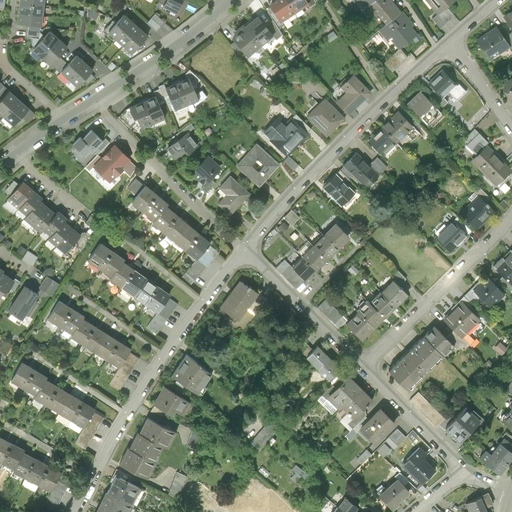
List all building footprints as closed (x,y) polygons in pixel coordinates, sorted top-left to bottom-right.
[(168,0),(164,8),(180,16),(187,0),(168,0)] [(269,0),(268,1),(274,10),(280,19),(294,11),(287,0),(269,0)] [(287,0),(294,11),(308,2),(306,0),(287,0)] [(393,0),(373,0),(366,6),(374,16),(379,12),(387,22),(402,10),(393,0)] [(427,0),(438,13),(447,6),(453,0),(427,0)] [(44,5),(19,2),(17,13),(43,15),(44,5)] [(438,13),(433,18),(441,27),(455,15),(447,6),(438,13)] [(511,8),(502,15),(511,30),(511,8)] [(402,10),(387,22),(378,29),(388,42),(392,39),(398,48),(400,47),(418,33),(412,26),(414,24),(403,9),(402,10)] [(280,19),(274,10),(269,13),(273,19),(278,28),(283,24),(280,19)] [(43,15),(17,13),(16,23),(29,25),(42,26),(43,15)] [(108,34),(115,41),(134,22),(126,14),(108,34)] [(165,23),(156,15),(148,23),(158,32),(165,23)] [(245,26),(259,44),(264,40),(266,43),(274,37),(265,26),(257,16),(245,26)] [(114,19),(104,30),(106,33),(117,22),(114,19)] [(265,26),(274,37),(276,39),(282,34),(278,28),(273,19),(265,26)] [(123,48),(141,29),(134,22),(115,41),(123,48)] [(237,34),(233,37),(235,40),(247,54),(251,51),(259,53),(263,49),(259,44),(245,26),(243,24),(235,31),(237,34)] [(41,33),(42,26),(29,25),(28,32),(41,33)] [(495,25),(475,39),(488,59),(509,45),(497,29),(495,25)] [(502,25),(497,29),(509,45),(511,48),(511,47),(511,39),(508,33),(502,25)] [(148,36),(141,29),(123,48),(130,55),(148,36)] [(59,41),(50,33),(33,51),(42,59),(59,41)] [(247,54),(235,40),(231,44),(242,58),(247,54)] [(59,41),(42,59),(50,67),(59,58),(67,49),(59,41)] [(384,61),(392,71),(408,56),(400,47),(384,61)] [(85,65),(77,57),(67,67),(60,74),(68,81),(85,65)] [(59,58),(50,67),(53,70),(58,76),(60,74),(67,67),(59,58)] [(85,65),(68,81),(76,89),(83,83),(91,75),(93,73),(85,65)] [(442,68),(429,81),(435,88),(444,97),(449,91),(458,100),(467,91),(459,83),(457,85),(442,68)] [(187,72),(189,77),(193,88),(200,79),(189,69),(187,72)] [(346,91),(336,101),(349,114),(372,91),(354,73),(341,86),(346,91)] [(267,74),(260,79),(265,86),(272,80),(267,74)] [(511,74),(498,84),(509,100),(511,97),(511,74)] [(94,79),(91,75),(83,83),(86,86),(94,79)] [(177,82),(187,105),(199,100),(193,88),(189,77),(177,82)] [(0,96),(1,97),(9,89),(0,81),(0,96)] [(169,97),(175,110),(187,105),(177,82),(165,87),(169,97)] [(169,97),(165,87),(164,83),(158,86),(159,88),(164,99),(169,97)] [(154,90),(156,93),(160,105),(165,103),(164,99),(159,88),(154,90)] [(444,97),(435,88),(431,91),(443,105),(447,101),(444,97)] [(1,97),(0,98),(0,113),(3,116),(19,99),(9,89),(1,97)] [(420,89),(407,102),(428,124),(442,111),(420,89)] [(143,98),(153,123),(165,118),(160,105),(156,93),(143,98)] [(346,117),(325,96),(306,115),(327,136),(346,117)] [(143,98),(128,104),(129,106),(136,122),(138,121),(141,128),(153,123),(143,98)] [(19,99),(3,116),(13,125),(21,116),(29,108),(19,99)] [(136,122),(129,106),(119,116),(131,128),(136,122)] [(29,108),(21,116),(28,122),(36,114),(29,108)] [(383,125),(398,141),(407,133),(413,139),(420,132),(418,130),(409,121),(398,110),(383,125)] [(296,112),(292,116),(307,131),(311,127),(296,112)] [(307,131),(292,116),(286,122),(278,115),(263,131),(270,137),(269,139),(287,156),(289,154),(309,133),(307,131)] [(409,121),(418,130),(421,127),(413,118),(409,121)] [(176,134),(179,138),(188,130),(193,127),(190,123),(176,134)] [(368,139),(384,156),(398,141),(383,125),(368,139)] [(102,141),(91,130),(82,139),(80,137),(72,145),(84,156),(91,150),(92,151),(102,141)] [(179,138),(167,147),(175,158),(184,151),(187,154),(199,144),(188,130),(179,138)] [(483,173),(500,156),(487,143),(488,141),(479,132),(466,144),(476,153),(470,159),(483,173)] [(109,142),(105,138),(102,141),(92,151),(97,155),(109,142)] [(281,163),(257,141),(236,165),(260,187),(281,163)] [(119,150),(115,146),(94,166),(109,181),(116,175),(122,169),(120,168),(128,159),(123,154),(124,154),(120,150),(119,150)] [(136,164),(141,160),(133,151),(128,154),(136,164)] [(357,152),(343,165),(344,165),(353,174),(368,191),(377,183),(374,180),(379,175),(369,164),(357,152)] [(194,176),(204,185),(210,178),(221,167),(207,153),(196,166),(194,176)] [(289,154),(287,156),(283,160),(294,170),(299,164),(289,154)] [(377,156),(369,164),(379,175),(388,167),(377,156)] [(511,169),(511,167),(500,156),(483,173),(496,185),(497,183),(500,186),(510,175),(508,173),(511,169)] [(353,174),(344,165),(340,169),(349,178),(353,174)] [(350,180),(349,178),(340,169),(336,173),(346,183),(350,180)] [(336,173),(323,186),(341,205),(355,191),(346,183),(336,173)] [(251,193),(230,174),(219,187),(226,193),(217,203),(230,215),(251,193)] [(128,187),(136,194),(144,185),(135,178),(128,187)] [(210,178),(204,185),(201,187),(206,192),(215,182),(210,178)] [(10,194),(19,184),(13,179),(5,189),(10,194)] [(34,189),(23,179),(19,184),(10,194),(6,198),(17,208),(18,207),(34,189)] [(131,200),(143,210),(158,192),(146,182),(144,185),(136,194),(131,200)] [(474,191),(477,194),(485,202),(491,197),(480,186),(474,191)] [(34,189),(18,207),(27,214),(40,199),(42,196),(34,189)] [(154,219),(167,203),(169,201),(158,192),(143,210),(154,219)] [(459,211),(477,229),(494,211),(485,202),(477,194),(459,211)] [(40,199),(27,214),(24,218),(32,225),(48,206),(40,199)] [(152,221),(163,230),(178,212),(167,203),(154,219),(152,221)] [(48,206),(32,225),(40,232),(43,228),(56,213),(48,206)] [(59,210),(56,213),(43,228),(51,235),(65,219),(67,217),(59,210)] [(299,218),(291,210),(286,216),(294,223),(299,218)] [(189,222),(178,212),(163,230),(174,240),(189,222)] [(92,214),(84,222),(94,231),(102,222),(92,214)] [(457,216),(453,220),(468,234),(471,231),(457,216)] [(65,219),(51,235),(48,239),(56,246),(73,226),(65,219)] [(435,238),(450,252),(468,234),(453,220),(435,238)] [(336,221),(324,232),(338,248),(351,236),(336,221)] [(200,231),(189,222),(174,240),(185,249),(200,231)] [(73,226),(56,246),(65,253),(70,247),(73,247),(75,243),(76,241),(82,234),(73,226)] [(209,244),(212,241),(200,231),(185,249),(197,259),(209,244)] [(338,248),(324,232),(313,243),(327,258),(338,248)] [(87,233),(82,234),(76,241),(75,243),(77,245),(76,247),(80,250),(91,235),(87,233)] [(368,242),(364,237),(358,243),(362,247),(368,242)] [(12,244),(7,239),(4,244),(9,248),(12,244)] [(112,248),(101,240),(87,258),(99,267),(112,248)] [(303,255),(316,269),(327,258),(313,243),(301,254),(303,255)] [(209,244),(197,259),(180,278),(189,286),(218,252),(209,244)] [(27,250),(20,245),(16,252),(23,257),(27,250)] [(112,248),(99,267),(111,276),(123,259),(124,257),(112,248)] [(511,251),(508,248),(500,256),(511,267),(511,251)] [(35,259),(29,254),(25,259),(32,264),(35,259)] [(316,269),(303,255),(292,266),(305,280),(316,269)] [(511,267),(500,256),(491,265),(502,275),(511,285),(511,267)] [(134,268),(123,259),(111,276),(109,279),(121,287),(134,268)] [(305,280),(292,266),(285,259),(275,268),(296,289),(305,280)] [(358,271),(353,265),(348,269),(354,275),(358,271)] [(52,279),(51,267),(49,267),(46,268),(44,270),(42,272),(52,279)] [(121,287),(133,295),(146,276),(134,268),(121,287)] [(14,278),(2,270),(0,273),(0,299),(7,288),(14,278)] [(65,275),(58,270),(53,278),(60,283),(65,275)] [(398,270),(393,274),(401,283),(406,278),(398,270)] [(511,285),(502,275),(498,279),(508,290),(511,285)] [(133,295),(145,304),(158,284),(146,276),(133,295)] [(503,294),(486,276),(473,289),(479,296),(490,307),(503,294)] [(19,281),(14,278),(7,288),(13,291),(19,281)] [(394,278),(383,289),(398,304),(409,293),(394,278)] [(259,293),(240,279),(220,306),(238,320),(248,308),(259,293)] [(158,284),(145,304),(157,312),(168,297),(170,293),(158,284)] [(25,286),(9,310),(22,318),(38,294),(25,286)] [(458,298),(467,308),(479,296),(473,289),(470,287),(458,298)] [(383,289),(371,300),(386,316),(398,304),(383,289)] [(259,293),(248,308),(256,313),(267,299),(259,293)] [(72,306),(60,297),(47,317),(60,325),(72,306)] [(168,297),(157,312),(146,327),(156,334),(177,304),(168,297)] [(347,320),(326,298),(318,307),(338,328),(347,320)] [(357,309),(360,312),(375,327),(386,316),(371,300),(369,298),(357,309)] [(453,329),(461,337),(462,335),(479,319),(467,308),(458,298),(441,316),(453,329)] [(84,313),(72,306),(60,325),(72,333),(82,316),(84,313)] [(347,324),(363,340),(375,327),(360,312),(347,324)] [(95,324),(82,316),(72,333),(70,336),(82,343),(95,324)] [(95,324),(82,343),(95,351),(107,332),(95,324)] [(433,325),(422,336),(442,356),(453,346),(445,337),(433,325)] [(461,337),(453,329),(449,333),(461,344),(464,348),(470,343),(462,335),(461,337)] [(119,339),(107,332),(95,351),(107,359),(119,339)] [(461,344),(449,333),(445,337),(453,346),(456,349),(461,344)] [(422,336),(387,370),(407,391),(442,356),(422,336)] [(12,345),(2,338),(0,341),(0,351),(6,355),(12,345)] [(132,347),(119,339),(107,359),(119,366),(128,352),(132,347)] [(309,354),(313,350),(305,341),(294,352),(298,356),(304,350),(309,354)] [(507,348),(499,341),(493,348),(500,355),(507,348)] [(309,354),(307,356),(329,379),(341,367),(319,344),(313,350),(309,354)] [(128,352),(119,366),(109,382),(119,389),(138,359),(128,352)] [(187,352),(171,374),(199,393),(213,373),(200,365),(201,363),(187,352)] [(35,368),(22,360),(10,379),(23,388),(35,368)] [(35,368),(23,388),(35,395),(46,377),(47,375),(35,368)] [(335,388),(328,396),(340,408),(342,406),(361,386),(350,374),(335,388)] [(509,379),(503,374),(500,378),(506,383),(509,379)] [(46,377),(35,395),(34,397),(47,405),(59,385),(46,377)] [(503,390),(511,396),(511,380),(503,390)] [(59,385),(47,405),(59,412),(71,392),(59,385)] [(190,402),(163,385),(153,402),(155,403),(166,410),(172,414),(175,409),(183,414),(190,402)] [(328,396),(335,388),(332,385),(322,395),(326,398),(328,396)] [(361,386),(342,406),(354,417),(373,398),(361,386)] [(444,419),(417,391),(409,400),(436,427),(438,424),(444,419)] [(71,392),(59,412),(71,419),(83,399),(71,392)] [(511,398),(498,418),(511,427),(511,398)] [(83,399),(71,419),(83,427),(93,411),(95,407),(83,399)] [(166,410),(155,403),(151,411),(163,416),(166,410)] [(347,423),(352,428),(365,415),(367,414),(365,411),(365,409),(366,408),(367,406),(367,405),(354,417),(347,423)] [(478,420),(464,406),(453,417),(444,427),(459,441),(471,427),(478,420)] [(370,419),(361,428),(375,442),(396,422),(382,407),(370,419)] [(93,411),(83,427),(74,442),(84,449),(103,417),(93,411)] [(449,413),(444,419),(438,424),(442,428),(444,427),(453,417),(449,413)] [(148,415),(140,432),(165,445),(169,446),(177,430),(148,415)] [(361,428),(370,419),(365,415),(352,428),(356,432),(361,428)] [(478,420),(471,427),(476,431),(485,422),(481,417),(478,420)] [(272,418),(250,442),(259,450),(281,426),(272,418)] [(356,432),(352,428),(346,435),(350,439),(356,432)] [(406,437),(398,428),(385,440),(394,449),(406,437)] [(205,434),(193,429),(186,446),(198,451),(205,434)] [(138,431),(130,446),(157,460),(165,445),(140,432),(138,431)] [(501,436),(511,443),(511,442),(511,436),(505,431),(501,436)] [(12,441),(0,435),(0,460),(1,461),(12,441)] [(511,443),(501,436),(489,453),(484,449),(478,458),(498,473),(511,453),(511,443)] [(12,441),(1,461),(14,468),(23,450),(24,448),(12,441)] [(383,442),(377,449),(385,456),(391,448),(383,442)] [(119,463),(148,478),(157,460),(130,446),(127,445),(119,463)] [(421,446),(402,464),(421,483),(436,469),(424,458),(428,454),(421,446)] [(372,454),(367,449),(357,459),(361,464),(372,454)] [(36,457),(23,450),(14,468),(13,470),(25,477),(36,457)] [(36,457),(25,477),(38,483),(48,463),(36,457)] [(344,466),(339,473),(351,482),(355,478),(350,474),(361,464),(357,459),(346,469),(344,466)] [(62,470),(48,463),(38,483),(52,490),(59,475),(62,470)] [(291,469),(295,472),(301,477),(303,479),(308,474),(295,464),(291,469)] [(188,477),(177,471),(168,494),(179,500),(188,477)] [(301,477),(295,472),(290,478),(296,483),(301,477)] [(396,475),(399,479),(404,485),(408,481),(399,472),(396,475)] [(140,486),(116,474),(107,490),(132,502),(140,486)] [(71,481),(59,475),(52,490),(45,502),(56,508),(71,481)] [(399,479),(380,494),(393,509),(401,503),(399,501),(410,492),(404,485),(399,479)] [(211,490),(197,482),(188,497),(202,505),(211,490)] [(132,502),(107,490),(105,489),(97,507),(107,511),(129,511),(134,503),(132,502)] [(241,510),(239,511),(287,511),(293,506),(274,490),(260,506),(263,509),(260,511),(258,511),(242,498),(236,506),(241,510)] [(489,493),(466,503),(470,511),(489,511),(488,508),(494,504),(489,493)] [(327,511),(333,511),(338,507),(322,494),(315,502),(327,511)] [(338,507),(344,511),(354,511),(356,510),(358,508),(345,497),(338,507)]
